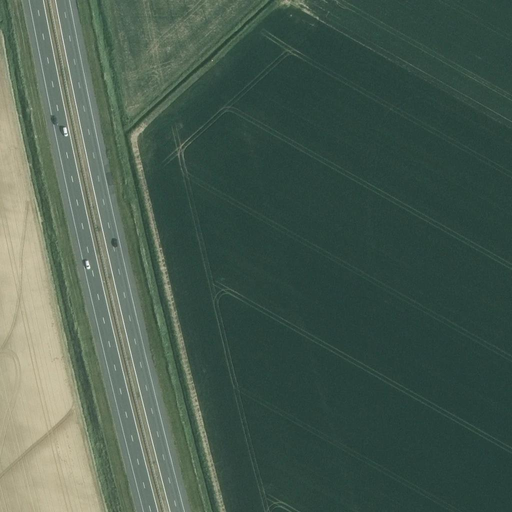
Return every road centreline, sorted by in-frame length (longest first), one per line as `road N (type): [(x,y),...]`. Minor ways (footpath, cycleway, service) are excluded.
road 1 (motorway): [(176,511),(62,0)]
road 2 (motorway): [(36,0),(150,511)]
